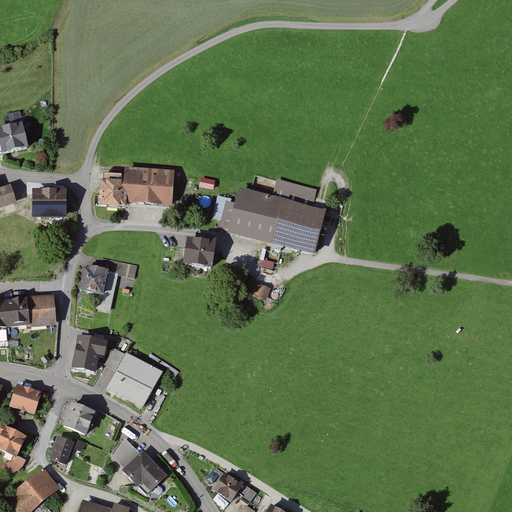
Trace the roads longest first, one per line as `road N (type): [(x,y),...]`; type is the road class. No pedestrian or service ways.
road 1 (track): [(511,283),(327,258),(296,270),(251,265),(222,238)]
road 2 (tertiary): [(61,385),(158,440),(211,511)]
road 3 (track): [(158,440),(211,456),(302,511)]
road 4 (residential): [(222,238),(81,225)]
road 5 (residential): [(81,225),(86,181),(0,167)]
